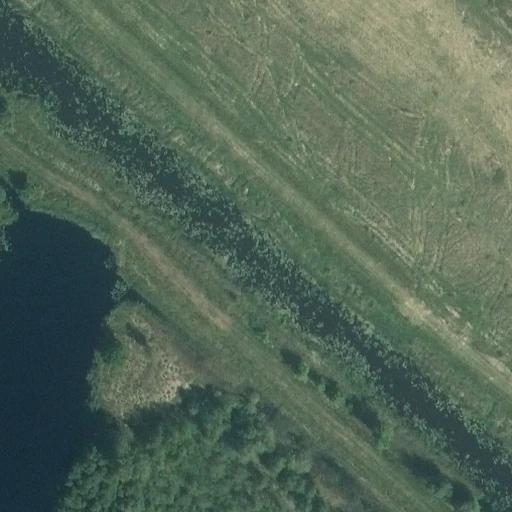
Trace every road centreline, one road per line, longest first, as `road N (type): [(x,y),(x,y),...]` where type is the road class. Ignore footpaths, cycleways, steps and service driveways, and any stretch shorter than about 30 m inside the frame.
road 1 (track): [(511,384),(76,0)]
road 2 (track): [(435,511),(117,221),(0,135)]
